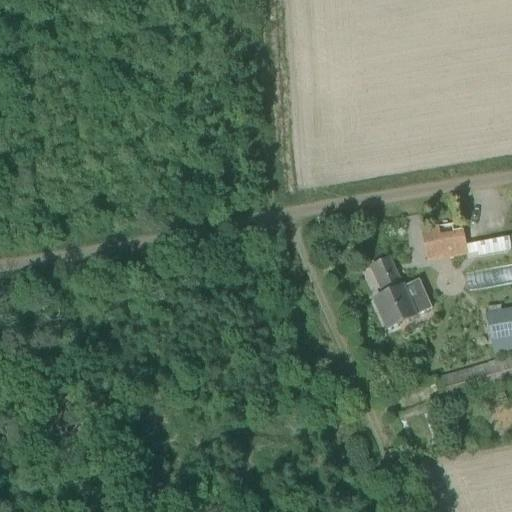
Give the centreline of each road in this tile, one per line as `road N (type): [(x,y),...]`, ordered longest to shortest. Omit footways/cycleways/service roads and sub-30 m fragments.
road 1 (track): [(415,511),(282,216)]
road 2 (track): [(0,264),(282,216)]
road 3 (track): [(282,216),(511,177)]
